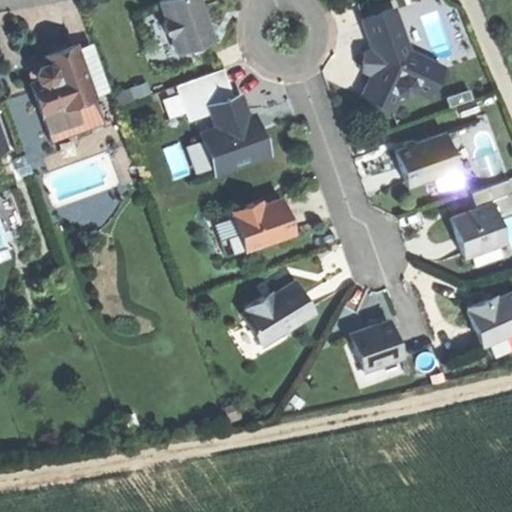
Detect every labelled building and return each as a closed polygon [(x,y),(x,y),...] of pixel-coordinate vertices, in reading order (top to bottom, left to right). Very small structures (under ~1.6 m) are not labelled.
[(160,0),(159,0),(165,18),(162,23),(165,32),(172,35),(177,52),(187,48),(193,52),(201,49),(202,43),(213,39),(198,0),(160,0)] [(363,97),(392,111),(403,88),(408,86),(429,97),(443,68),(418,57),(409,53),(393,9),(363,20),(373,49),(366,52),(366,73),(373,76),(363,97)] [(57,51),(43,56),(45,63),(39,65),(35,74),(37,81),(30,83),(48,133),(81,121),(75,104),(93,97),(74,45),(57,51)] [(26,72),(30,83),(37,81),(35,74),(39,65),(45,63),(43,56),(32,60),(26,72)] [(202,135),(215,172),(266,153),(257,127),(251,129),(247,118),(239,95),(230,98),(227,92),(226,88),(229,87),(222,69),(176,86),(188,120),(211,112),(217,130),(202,135)] [(103,123),(93,97),(75,104),(81,121),(48,133),(51,141),(103,123)] [(253,116),(247,118),(251,129),(257,127),(253,116)] [(401,169),(406,185),(456,167),(444,133),(394,151),(401,169)] [(232,216),(243,249),(293,231),(287,214),(281,198),(261,205),(253,208),(251,202),(232,209),(234,215),(232,216)] [(259,200),(251,202),(253,208),(261,205),(259,200)] [(491,202),(450,217),(457,239),(463,255),(469,253),(498,242),(504,240),(491,202)] [(504,257),(498,242),(469,253),(474,267),(504,257)] [(241,315),(260,346),(314,313),(305,298),(295,282),(272,296),(266,300),(263,297),(245,308),(247,311),(241,315)] [(467,311),(481,344),(511,330),(511,291),(495,298),(489,301),(487,298),(477,302),(467,306),(469,310),(467,311)] [(349,334),(362,369),(401,355),(389,320),(368,327),(349,334)]
